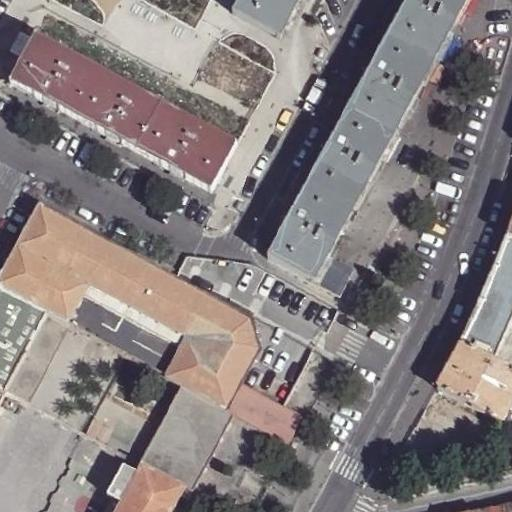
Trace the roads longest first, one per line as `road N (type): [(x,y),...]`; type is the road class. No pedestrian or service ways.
road 1 (residential): [(511,127),(459,273),(337,501)]
road 2 (residential): [(368,0),(220,269)]
road 3 (residential): [(220,269),(0,148)]
